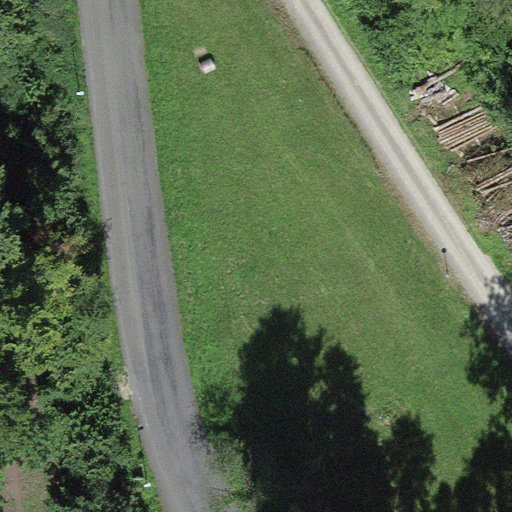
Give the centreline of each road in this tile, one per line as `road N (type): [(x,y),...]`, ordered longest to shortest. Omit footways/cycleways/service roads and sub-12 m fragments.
road 1 (unclassified): [(109,0),(146,312),(179,468),(201,511)]
road 2 (residential): [(511,332),(301,0)]
